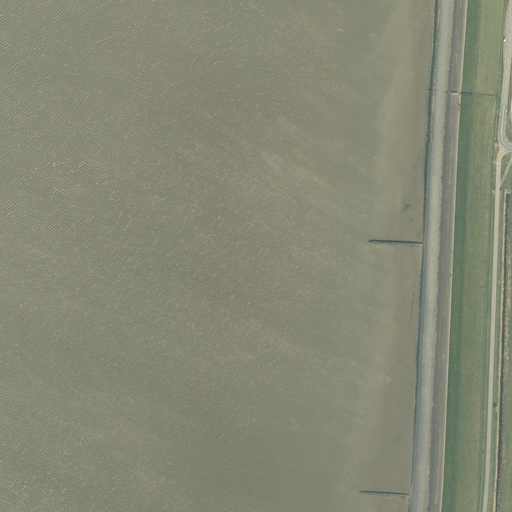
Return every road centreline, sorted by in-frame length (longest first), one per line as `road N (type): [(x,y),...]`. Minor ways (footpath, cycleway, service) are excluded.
road 1 (unclassified): [(482,511),(505,144)]
road 2 (secondary): [(505,144),(511,11)]
